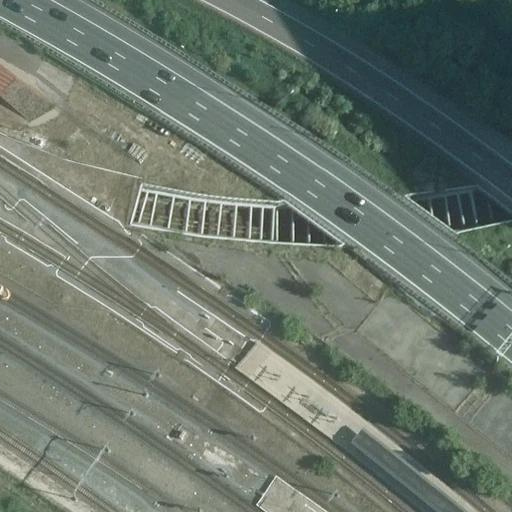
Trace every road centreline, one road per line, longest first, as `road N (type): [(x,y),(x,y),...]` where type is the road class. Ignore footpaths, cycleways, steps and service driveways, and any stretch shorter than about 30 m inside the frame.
road 1 (motorway): [(511,333),(260,146),(21,0)]
road 2 (motorway): [(511,181),(337,61),(229,0)]
